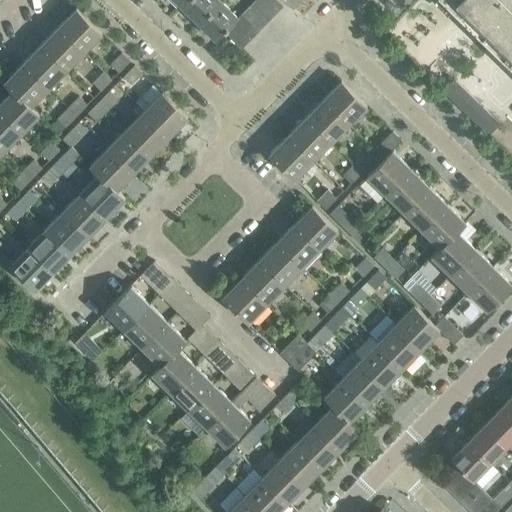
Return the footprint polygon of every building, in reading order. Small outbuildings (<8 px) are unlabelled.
[(186,0),(182,5),(199,21),(219,0),(186,0)] [(224,31),(233,22),(237,17),(220,0),(219,0),(199,21),(216,39),(224,31)] [(266,22),(274,14),(260,0),(254,0),(249,5),(266,22)] [(277,0),(260,0),(274,14),(283,5),(277,0)] [(511,0),(443,0),(460,16),(465,11),(511,56),(511,0)] [(249,5),(241,13),(258,30),(266,22),(249,5)] [(76,7),(58,26),(83,52),(102,33),(76,7)] [(241,13),(237,17),(233,22),(250,39),(258,30),(241,13)] [(241,48),(250,39),(233,22),(224,31),(241,48)] [(66,69),(83,52),(58,26),(40,44),(66,69)] [(48,88),(66,69),(40,44),(22,62),(48,88)] [(119,71),(129,60),(121,52),(111,63),(119,71)] [(4,81),(13,90),(13,89),(30,106),(31,106),(48,88),(22,62),(4,81)] [(134,64),(123,75),(131,83),(142,72),(134,64)] [(100,90),(111,78),(103,71),(92,82),(100,90)] [(454,78),(443,90),(488,134),(500,123),(454,78)] [(367,105),(341,80),(322,98),(348,124),(367,105)] [(153,83),(138,99),(145,105),(160,89),(153,83)] [(13,89),(13,90),(0,102),(0,112),(21,133),(39,114),(31,106),(30,106),(13,89)] [(109,90),(98,101),(106,109),(117,98),(109,90)] [(162,91),(143,110),(169,135),(188,116),(162,91)] [(87,104),(79,96),(68,107),(76,115),(87,104)] [(331,142),(348,124),(322,98),(305,116),(331,142)] [(88,112),(96,120),(106,109),(98,101),(88,112)] [(75,145),(91,161),(127,123),(120,117),(123,114),(113,105),(75,145)] [(65,126),(76,115),(68,107),(57,118),(65,126)] [(151,153),(169,135),(143,110),(126,128),(151,153)] [(0,147),(3,151),(21,133),(0,112),(0,147)] [(305,116),(287,134),(313,160),(331,142),(305,116)] [(73,127),(62,138),(70,146),(81,135),(73,127)] [(134,171),(151,153),(126,128),(108,146),(134,171)] [(392,130),(374,149),(383,158),(392,149),(401,139),(392,130)] [(295,178),(313,160),(287,134),(269,153),(295,178)] [(51,141),(40,152),(48,159),(59,148),(51,141)] [(90,165),(98,173),(99,173),(116,189),(134,171),(108,146),(90,165)] [(411,168),(392,149),(383,158),(367,175),(385,193),(411,168)] [(53,164),(61,172),(72,161),(64,153),(53,164)] [(364,153),(353,164),(361,171),(372,160),(364,153)] [(33,159),(23,170),(31,178),(41,166),(33,159)] [(50,183),(61,172),(53,164),(42,175),(50,183)] [(361,171),(353,164),(342,174),(350,182),(361,171)] [(385,193),(403,211),(429,185),(411,168),(385,193)] [(31,178),(23,170),(12,181),(20,189),(31,178)] [(106,216),(125,197),(116,189),(99,173),(98,173),(81,191),(106,216)] [(429,185),(403,211),(421,229),(447,203),(429,185)] [(18,200),(26,208),(37,197),(29,189),(18,200)] [(325,208),(336,197),(328,189),(317,200),(325,208)] [(89,234),(106,216),(81,191),(63,209),(89,234)] [(15,219),(26,208),(18,200),(7,211),(15,219)] [(440,247),(457,230),(465,221),(447,203),(421,229),(439,246),(440,247)] [(312,204),(293,223),(319,248),(338,230),(312,204)] [(347,213),(356,222),(365,214),(359,208),(352,209),(347,213)] [(45,227),(71,252),(89,234),(63,209),(45,227)] [(348,231),(356,223),(345,212),(338,220),(348,231)] [(301,266),(319,248),(293,223),(276,241),(301,266)] [(367,234),(356,223),(348,231),(359,242),(367,234)] [(45,227),(28,245),(54,270),(71,252),(45,227)] [(475,248),(457,230),(440,247),(439,246),(431,255),(450,273),(475,248)] [(258,259),(284,284),(301,266),(276,241),(258,259)] [(35,289),(54,270),(28,245),(9,264),(35,289)] [(374,256),(385,266),(392,258),(381,248),(374,256)] [(450,273),(468,291),(493,265),(475,248),(450,273)] [(362,276),(373,265),(365,257),(354,268),(362,276)] [(403,269),(392,258),(385,266),(396,277),(403,269)] [(258,259),(241,277),(266,302),(284,284),(258,259)] [(155,260),(140,275),(146,281),(161,266),(155,260)] [(486,309),(511,284),(493,265),(468,291),(486,309)] [(386,277),(378,269),(367,280),(375,288),(386,277)] [(248,321),(264,305),(266,302),(241,277),(222,296),(248,321)] [(173,278),(159,293),(165,299),(180,284),(173,278)] [(349,290),(341,282),(330,293),(338,301),(349,290)] [(105,310),(124,329),(149,303),(130,284),(105,310)] [(421,302),(429,294),(418,284),(410,292),(421,302)] [(360,287),(349,298),(357,306),(368,295),(360,287)] [(327,312),(338,301),(330,293),(319,304),(327,312)] [(440,305),(429,294),(421,302),(432,313),(440,305)] [(198,302),(191,296),(177,311),(183,317),(198,302)] [(167,321),(151,305),(149,303),(124,329),(142,346),(167,321)] [(439,329),(435,325),(413,304),(395,323),(421,348),(439,329)] [(312,311),(301,322),(309,330),(320,319),(312,311)] [(336,312),(325,323),(333,331),(344,320),(336,312)] [(444,315),(435,325),(439,329),(453,343),(462,334),(444,315)] [(186,339),(167,321),(142,346),(160,364),(177,347),(178,348),(186,339)] [(187,338),(193,344),(208,329),(202,323),(187,338)] [(314,334),(322,342),(333,331),(325,323),(314,334)] [(403,366),(421,348),(395,323),(377,341),(403,366)] [(279,352),(288,361),(307,342),(298,333),(279,352)] [(220,340),(205,355),(211,361),(226,346),(220,340)] [(377,341),(360,359),(386,384),(403,366),(377,341)] [(288,361),(298,370),(316,351),(307,342),(288,361)] [(170,391),(195,365),(178,348),(177,347),(160,364),(151,373),(170,391)] [(238,358),(223,373),(229,379),(244,364),(238,358)] [(386,384),(360,359),(342,377),(368,402),(386,384)] [(213,383),(195,365),(170,391),(188,408),(213,383)] [(262,381),(256,376),(241,390),(248,397),(260,409),(275,394),(262,381)] [(324,396),(332,404),(333,404),(350,420),(368,402),(342,377),(324,396)] [(231,400),(213,383),(188,408),(206,426),(231,400)] [(286,394),(294,401),(305,390),(297,383),(286,394)] [(241,390),(231,400),(206,426),(225,445),(250,419),(238,407),(248,397),(241,390)] [(283,412),(294,401),(286,394),(275,404),(283,412)] [(511,395),(502,406),(511,415),(511,395)] [(341,447),(359,428),(350,420),(333,404),(332,404),(315,422),(341,447)] [(485,423),(506,444),(511,438),(511,415),(502,406),(485,423)] [(251,429),(259,437),(270,426),(262,418),(251,429)] [(323,465),(341,447),(315,422),(297,440),(323,465)] [(490,461),(506,444),(485,423),(468,440),(490,461)] [(248,448),(259,437),(251,429),(240,440),(248,448)] [(170,445),(178,453),(183,448),(175,440),(170,445)] [(280,458),(305,483),(323,465),(297,440),(280,458)] [(457,464),(466,473),(473,479),(474,479),(473,478),(490,461),(468,440),(452,457),(451,457),(450,457),(457,464)] [(216,465),(224,473),(234,462),(226,454),(216,465)] [(288,501),(305,483),(280,458),(262,476),(288,501)] [(440,481),(449,490),(466,473),(457,464),(440,481)] [(216,465),(205,476),(213,484),(224,473),(216,465)] [(475,481),(473,479),(466,473),(449,490),(458,498),(475,481)] [(262,476),(244,494),(262,511),(276,511),(288,501),(262,476)] [(483,489),(475,481),(458,498),(466,507),(483,489)] [(466,507),(471,511),(477,511),(492,498),(483,489),(466,507)] [(509,497),(502,489),(492,499),(500,506),(509,497)] [(262,511),(244,494),(226,511),(262,511)] [(492,499),(492,498),(477,511),(494,511),(500,506),(492,499)]
